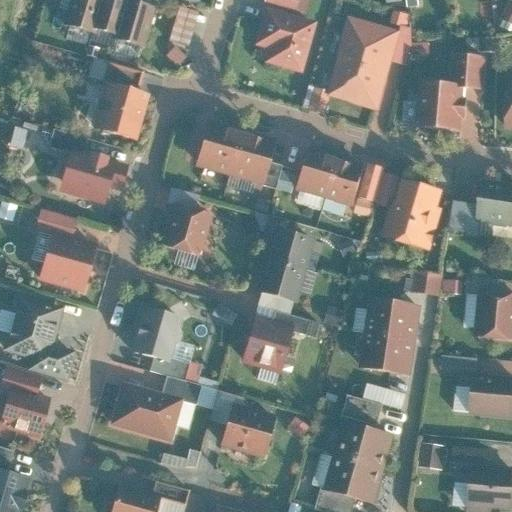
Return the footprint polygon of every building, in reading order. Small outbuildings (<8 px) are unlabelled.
[(78,0),(70,29),(93,36),(94,32),(103,0),(78,0)] [(103,0),(94,32),(117,39),(127,5),(127,3),(117,0),(103,0)] [(293,13),(294,11),(303,14),(307,0),(262,0),(262,4),(293,13)] [(344,0),(343,6),(355,9),(357,1),(354,0),(344,0)] [(507,0),(499,20),(511,25),(511,2),(507,0)] [(116,43),(138,49),(149,12),(127,5),(117,39),(116,43)] [(166,41),(186,47),(196,13),(176,7),(166,41)] [(299,74),(313,23),(276,12),(262,8),(251,46),(265,50),(261,63),(299,74)] [(389,62),(396,39),(346,24),(334,62),(385,77),(389,62)] [(399,27),(396,39),(389,62),(405,66),(411,45),(410,29),(399,27)] [(478,39),(478,53),(493,53),(493,39),(478,39)] [(94,59),(97,49),(86,46),(83,56),(94,59)] [(163,56),(174,67),(184,58),(173,46),(163,56)] [(452,55),(449,85),(458,85),(458,89),(463,89),(482,91),(485,58),(452,55)] [(90,130),(133,142),(146,96),(134,92),(140,72),(91,58),(85,78),(99,81),(98,85),(102,86),(98,100),(105,102),(102,113),(95,111),(90,130)] [(374,115),(385,77),(334,62),(323,100),(374,115)] [(458,85),(449,85),(418,82),(414,128),(459,132),(460,118),(464,119),(466,99),(462,99),(463,89),(458,89),(458,85)] [(511,131),(511,85),(505,85),(505,94),(503,95),(502,120),(504,122),(504,132),(511,131)] [(323,97),(311,93),(305,112),(318,115),(323,97)] [(227,177),(240,134),(206,124),(193,167),(227,177)] [(67,150),(79,153),(83,140),(50,130),(44,148),(58,152),(59,151),(66,153),(67,150)] [(6,145),(19,149),(23,135),(11,131),(6,145)] [(240,134),(227,177),(260,187),(267,165),(274,144),(240,134)] [(67,150),(66,153),(54,193),(100,206),(105,190),(117,193),(125,167),(79,153),(67,150)] [(291,191),(322,200),(334,159),(303,150),(291,191)] [(362,168),(334,159),(322,200),(350,209),(362,168)] [(279,169),(267,165),(260,187),(273,191),(275,185),(279,171),(279,169)] [(294,175),(279,171),(275,185),(290,189),(294,175)] [(392,200),(398,180),(381,176),(374,205),(384,208),(387,199),(392,200)] [(441,193),(400,181),(394,204),(390,203),(378,239),(430,253),(441,212),(436,211),(441,193)] [(511,227),(511,187),(482,183),(478,206),(476,222),(511,227)] [(268,203),(256,199),(252,211),(264,215),(268,203)] [(373,204),(357,200),(353,213),(369,218),(373,204)] [(476,222),(478,206),(452,202),(447,230),(474,234),(476,222)] [(197,259),(208,217),(169,205),(157,248),(197,259)] [(47,233),(68,238),(73,221),(37,210),(31,232),(46,237),(47,233)] [(253,219),(238,223),(242,238),(257,233),(253,219)] [(271,230),(263,260),(303,271),(311,241),(271,230)] [(47,233),(46,237),(34,282),(79,295),(93,245),(68,238),(47,233)] [(295,303),(303,271),(263,260),(255,292),(295,303)] [(440,277),(415,274),(413,294),(438,297),(440,277)] [(465,296),(476,297),(477,295),(501,296),(501,281),(466,280),(465,296)] [(511,297),(501,296),(477,295),(476,297),(474,341),(511,343),(511,297)] [(60,309),(14,296),(0,344),(0,353),(26,361),(23,372),(63,384),(72,353),(49,347),(60,309)] [(367,301),(365,334),(412,344),(416,307),(367,301)] [(335,327),(338,311),(326,308),(322,325),(335,327)] [(165,365),(178,320),(141,310),(128,354),(165,365)] [(271,314),(268,329),(290,335),(302,338),(306,322),(271,314)] [(279,374),(290,335),(268,329),(248,323),(237,362),(279,374)] [(412,344),(365,334),(357,371),(406,378),(412,344)] [(478,370),(478,357),(441,356),(441,370),(478,370)] [(0,372),(0,397),(2,397),(4,389),(33,397),(39,378),(2,367),(0,372)] [(511,380),(472,377),(468,419),(511,422),(511,380)] [(163,379),(158,395),(180,401),(178,405),(192,409),(197,388),(163,379)] [(158,395),(118,383),(106,426),(167,444),(178,405),(180,401),(158,395)] [(384,404),(403,409),(408,393),(368,383),(364,400),(348,395),(343,416),(378,425),(384,404)] [(200,396),(199,400),(209,404),(215,391),(200,384),(196,395),(200,396)] [(4,389),(2,397),(0,402),(0,431),(35,441),(46,400),(33,397),(4,389)] [(272,418),(230,407),(219,447),(261,459),(272,418)] [(341,423),(331,457),(382,471),(392,436),(341,423)] [(445,448),(422,445),(419,469),(442,472),(445,448)] [(449,474),(470,476),(470,469),(488,471),(490,452),(451,449),(449,474)] [(0,467),(5,469),(10,453),(0,450),(0,467)] [(382,471),(331,457),(322,492),(373,506),(382,471)] [(510,511),(511,491),(511,472),(488,471),(470,469),(470,476),(466,511),(510,511)] [(0,473),(0,511),(16,511),(25,481),(0,473)] [(151,485),(147,499),(156,502),(181,509),(185,494),(151,485)] [(147,499),(114,490),(107,511),(152,511),(156,502),(147,499)]
